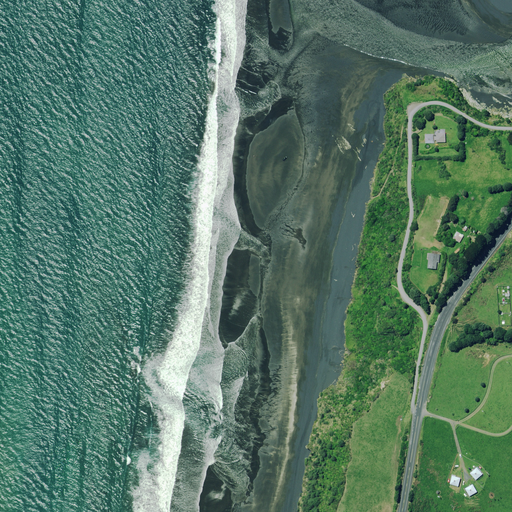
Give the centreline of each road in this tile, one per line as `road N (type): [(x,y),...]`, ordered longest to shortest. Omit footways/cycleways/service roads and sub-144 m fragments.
road 1 (residential): [(511,134),(479,131),(428,105),(405,118),(407,207),(391,281),(417,321),(408,393),(418,415)]
road 2 (trunk): [(511,220),(448,305),(432,340),(418,415)]
